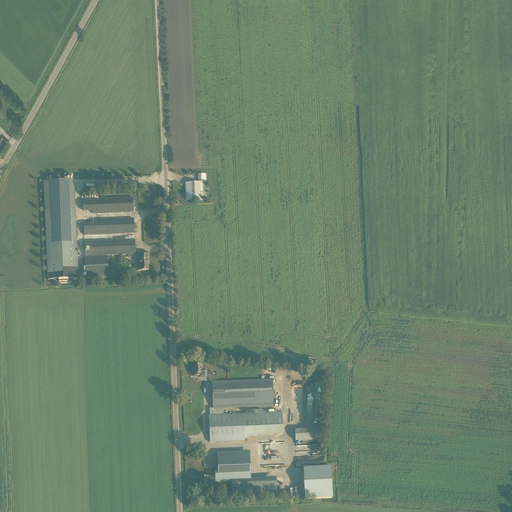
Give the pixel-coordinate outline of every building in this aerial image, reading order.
[(197,183),(190,183),(185,184),(186,200),(199,200),(199,192),(202,191),(202,183),(204,183),(204,174),(197,174),(197,183)] [(74,181),(43,182),(45,211),(48,280),(54,280),(54,284),(72,284),(72,279),(78,279),(75,210),(74,181)] [(82,200),(82,211),(92,211),(92,214),(133,212),(132,198),(82,200)] [(93,223),(83,224),(83,236),(134,233),(133,219),(93,221),(93,223)] [(106,242),(84,243),(85,278),(108,277),(107,256),(135,255),(134,240),(106,242)] [(134,266),(135,271),(137,271),(148,271),(148,264),(149,264),(149,253),(138,254),(138,265),(134,266)] [(193,365),(194,373),(195,377),(200,377),(200,378),(207,378),(206,370),(202,370),(202,365),(193,365)] [(271,380),(212,382),(213,409),(223,409),(273,407),(272,405),(272,396),(271,380)] [(211,414),(212,432),(281,430),(281,414),(280,414),(280,412),(211,414)] [(321,431),(296,431),(296,439),(321,439),(321,431)] [(305,468),(306,500),(332,498),(331,467),(305,468)] [(250,483),(250,470),(222,471),(222,468),(214,468),(215,484),(250,483)] [(200,478),(200,487),(207,486),(207,485),(210,485),(211,487),(213,487),(213,478),(200,478)]
